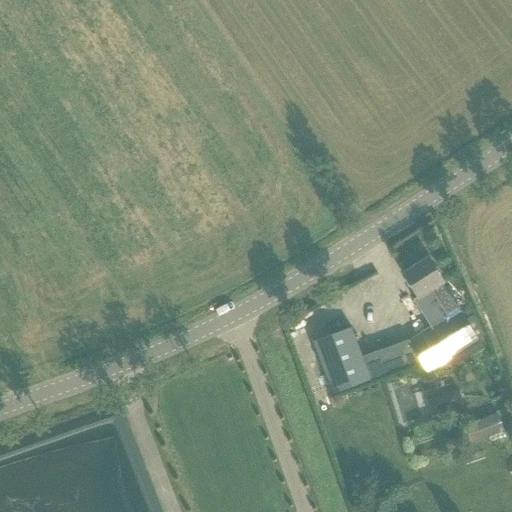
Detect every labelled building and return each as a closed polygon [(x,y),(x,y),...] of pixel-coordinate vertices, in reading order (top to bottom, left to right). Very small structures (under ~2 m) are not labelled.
[(409,339),(362,357),(371,380),(422,361),(428,371),(478,340),(472,331),(442,283),(444,282),(439,274),(428,257),(403,273),(414,290),(419,298),(414,300),(432,328),(410,342),(409,339)] [(351,327),(313,341),(333,394),(371,380),(362,357),(351,327)] [(460,388),(446,393),(451,408),(465,404),(460,388)] [(497,413),(462,427),(468,444),(503,430),(497,413)] [(368,511),(365,502),(354,506),(356,511),(368,511)]
